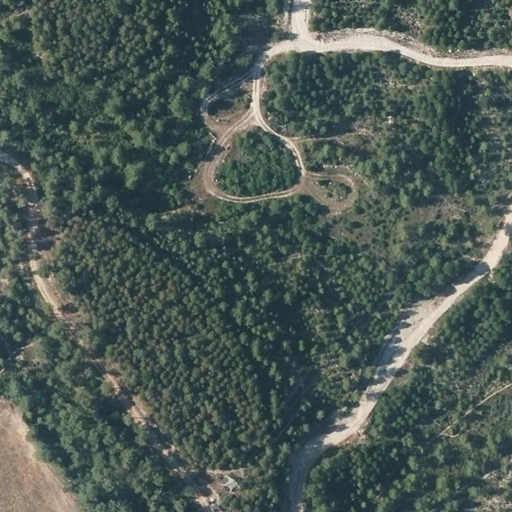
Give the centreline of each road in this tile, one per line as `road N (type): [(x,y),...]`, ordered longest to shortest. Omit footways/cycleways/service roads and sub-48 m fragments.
road 1 (track): [(0,155),(29,185),(43,287),(209,511)]
road 2 (track): [(295,511),(300,461),(355,422),(403,338),(493,260),(511,225)]
road 3 (track): [(511,64),(442,62),(368,39),(308,44),(298,26),(300,0)]
